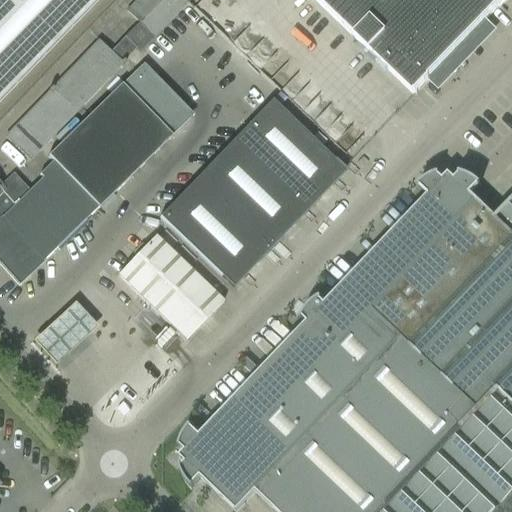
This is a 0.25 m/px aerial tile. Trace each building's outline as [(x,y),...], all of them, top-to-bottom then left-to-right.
[(0,0),(0,102),(99,0),(0,0)] [(153,38),(190,0),(137,0),(126,11),(139,24),(153,38)] [(507,0),(310,0),(312,1),(312,0),(314,0),(414,96),(415,95),(416,95),(507,0)] [(98,42),(4,139),(30,163),(122,67),(125,65),(124,63),(136,51),(124,39),(111,54),(98,42)] [(150,73),(142,65),(121,86),(129,94),(150,73)] [(19,287),(44,264),(43,263),(98,209),(171,137),(129,94),(121,86),(48,158),(53,163),(39,176),(42,179),(29,192),(0,219),(0,266),(18,286),(19,287)] [(272,102),(197,180),(271,251),(346,173),(272,102)] [(363,158),(357,164),(363,169),(368,163),(363,158)] [(179,446),(178,449),(180,450),(180,449),(185,453),(179,459),(185,465),(181,469),(180,469),(179,469),(180,471),(181,476),(182,478),(184,481),(185,483),(188,486),(189,488),(191,490),(201,480),(234,511),(238,511),(256,494),(274,511),(511,511),(511,202),(495,220),(470,196),(478,188),(479,188),(480,187),(476,184),(474,182),(471,180),(469,179),(465,177),(462,176),(459,175),(458,178),(454,182),(448,177),(443,182),(440,179),(439,178),(438,176),(435,177),(432,178),(429,180),(426,182),(424,183),(422,185),(420,188),(419,190),(420,191),(420,190),(428,198),(324,307),(320,303),(321,302),(320,300),(317,302),(313,304),(311,306),(309,308),(306,312),(304,314),(301,318),(300,321),(302,322),(303,321),(307,325),(200,437),(190,428),(188,430),(186,433),(183,436),(182,439),(180,443),(179,446)] [(0,186),(0,219),(29,192),(14,176),(1,187),(0,186)] [(197,180),(159,219),(233,290),(271,251),(197,180)] [(155,238),(117,278),(186,343),(223,304),(155,238)] [(97,329),(74,306),(33,345),(56,368),(97,329)]
